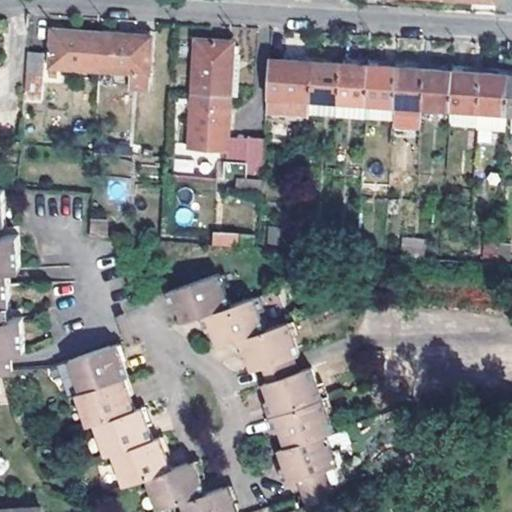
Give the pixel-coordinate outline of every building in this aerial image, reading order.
[(136,37),(152,38),(152,31),(139,30),(137,30),(136,37)] [(100,72),(102,35),(50,32),(49,64),(43,63),(43,56),(27,56),(25,106),(41,106),(42,79),(53,79),(62,80),(62,70),(100,72)] [(152,38),(136,37),(102,35),(100,72),(132,75),(131,90),(148,91),(152,38)] [(230,98),(234,46),(234,44),(196,41),(193,96),(230,98)] [(240,55),(239,55),(239,47),(234,46),(230,98),(237,99),(240,55)] [(313,64),(270,61),(267,115),(310,117),(311,101),(313,64)] [(313,64),(311,101),(340,104),(342,66),(321,64),(313,64)] [(342,66),(340,104),(368,106),(370,68),(342,66)] [(370,68),(368,106),(395,108),(398,69),(393,69),(370,68)] [(398,69),(395,108),(424,110),(427,71),(404,70),(398,69)] [(453,73),(434,72),(427,71),(424,110),(451,112),(453,73)] [(451,112),(480,113),(482,75),(453,73),(451,112)] [(500,115),(508,115),(510,77),(482,75),(480,113),(500,115)] [(61,88),(62,80),(53,79),(52,87),(61,88)] [(230,98),(193,96),(189,149),(226,152),(230,98)] [(230,98),(226,152),(225,166),(233,166),(237,99),(230,98)] [(310,117),(339,119),(340,104),(311,101),(310,117)] [(395,108),(394,123),(423,124),(424,110),(395,108)] [(450,125),(479,126),(480,113),(451,112),(450,125)] [(480,113),(479,126),(499,128),(500,115),(480,113)] [(240,184),(262,185),(265,141),(248,140),(246,167),(233,166),(225,166),(224,183),(240,184)] [(95,143),(94,156),(115,158),(115,145),(95,143)] [(226,152),(189,149),(188,164),(225,166),(226,152)] [(106,180),(107,200),(128,199),(127,178),(106,180)] [(262,185),(240,184),(239,194),(261,196),(262,185)] [(4,285),(11,285),(10,269),(21,268),(20,252),(14,252),(13,233),(2,234),(1,216),(1,205),(6,205),(5,191),(0,190),(0,370),(16,370),(15,359),(15,354),(26,353),(25,337),(20,337),(19,317),(12,317),(5,318),(4,303),(4,285)] [(88,239),(105,240),(106,222),(90,221),(88,239)] [(211,248),(239,250),(239,238),(212,236),(211,248)] [(258,239),(239,238),(239,250),(257,251),(258,239)] [(401,244),(400,261),(414,262),(415,245),(401,244)] [(424,246),(415,245),(414,262),(422,263),(424,246)] [(484,246),(483,267),(498,268),(498,263),(499,247),(484,246)] [(510,248),(499,247),(498,263),(509,264),(510,248)] [(226,276),(218,277),(219,281),(222,291),(230,288),(226,276)] [(213,317),(229,311),(224,294),(222,291),(219,281),(218,277),(166,295),(167,298),(171,309),(175,308),(179,307),(181,308),(184,309),(189,325),(193,324),(201,321),(213,317)] [(4,285),(4,303),(5,318),(12,317),(11,303),(11,285),(4,285)] [(263,299),(255,301),(260,315),(268,312),(263,299)] [(213,317),(201,321),(206,336),(211,335),(214,333),(216,335),(219,336),(224,349),(234,345),(236,345),(242,343),(253,338),(267,333),(260,315),(255,301),(236,308),(229,311),(213,317)] [(179,307),(175,308),(182,328),(189,325),(184,309),(181,308),(179,307)] [(298,323),(290,326),(295,341),(303,338),(298,323)] [(242,343),(236,345),(241,360),(246,359),(249,357),(251,358),(254,360),(259,373),(265,371),(275,368),(284,364),(292,362),(294,361),(301,359),(295,341),(290,326),(278,330),(267,333),(253,338),(242,343)] [(214,333),(211,335),(217,352),(224,349),(219,336),(216,335),(214,333)] [(131,359),(126,344),(125,345),(114,348),(117,355),(120,363),(125,361),(131,359)] [(114,348),(73,362),(76,371),(84,393),(114,383),(125,379),(131,377),(125,361),(120,363),(117,355),(114,348)] [(249,357),(246,359),(252,376),(259,373),(254,360),(251,358),(249,357)] [(275,368),(265,371),(270,385),(288,378),(296,375),(299,374),(294,361),(292,362),(284,364),(275,368)] [(67,374),(76,371),(73,362),(64,365),(67,374)] [(288,378),(270,385),(274,397),(273,400),(272,402),(269,403),(264,405),(269,419),(291,412),(317,403),(312,388),(306,372),(299,374),(296,375),(288,378)] [(120,398),(124,396),(131,394),(125,379),(114,383),(117,390),(120,398)] [(117,390),(114,383),(84,393),(77,395),(80,405),(88,427),(95,425),(130,413),(124,396),(120,398),(117,390)] [(270,385),(263,388),(269,403),(272,402),(273,400),(274,397),(270,385)] [(320,385),(312,388),(317,403),(325,400),(320,385)] [(72,408),(80,405),(77,395),(70,398),(72,408)] [(325,400),(317,403),(322,417),(330,415),(325,400)] [(291,412),(269,419),(275,434),(279,433),(282,431),(285,432),(287,434),(292,448),(302,445),(311,442),(319,439),(328,436),(322,417),(317,403),(291,412)] [(137,427),(142,426),(149,423),(144,408),(130,413),(132,422),(137,427)] [(132,422),(130,413),(95,425),(98,433),(106,457),(112,455),(146,443),(148,443),(142,426),(137,427),(132,422)] [(89,437),(98,433),(95,425),(88,427),(86,428),(89,437)] [(282,431),(279,433),(285,451),(292,448),(287,434),(285,432),(282,431)] [(336,453),(329,435),(328,436),(319,439),(311,442),(302,445),(292,448),(285,451),(290,464),(289,467),(288,469),(284,471),(280,472),(286,487),(298,483),(304,500),(336,489),(329,471),(341,467),(336,453)] [(151,457),(159,454),(164,452),(159,439),(148,443),(146,443),(149,450),(151,457)] [(149,450),(146,443),(112,455),(116,464),(123,486),(136,482),(147,478),(165,472),(159,454),(151,457),(149,450)] [(336,453),(341,467),(348,464),(343,450),(336,453)] [(285,451),(278,453),(284,471),(288,469),(289,467),(290,464),(285,451)] [(0,455),(0,470),(5,471),(10,465),(10,460),(4,455),(0,455)] [(106,468),(116,464),(112,455),(106,457),(103,458),(106,468)] [(195,478),(200,476),(208,474),(203,459),(190,463),(192,470),(195,478)] [(190,463),(165,472),(147,478),(150,487),(158,510),(172,505),(180,503),(206,494),(200,476),(195,478),(192,470),(190,463)] [(140,491),(150,487),(147,478),(136,482),(140,491)] [(226,503),(233,501),(237,500),(233,485),(228,486),(222,488),(226,503)] [(226,503),(222,488),(206,494),(180,503),(182,511),(236,511),(233,501),(226,503)] [(174,511),(182,511),(180,503),(172,505),(174,511)]
